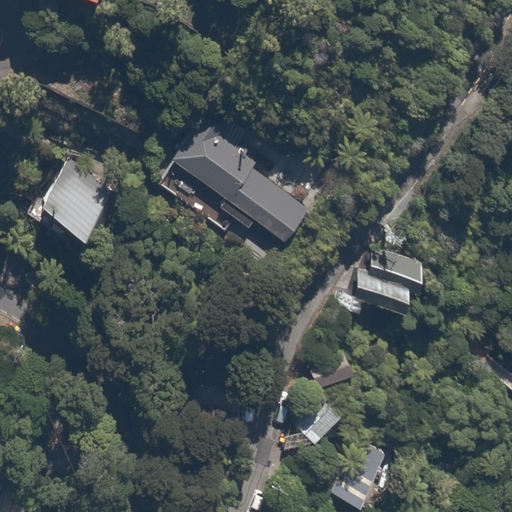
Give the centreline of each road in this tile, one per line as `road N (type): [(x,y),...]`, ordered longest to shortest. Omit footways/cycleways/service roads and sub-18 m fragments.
road 1 (residential): [(246,511),(282,352),(301,311),(447,118),(511,12)]
road 2 (residential): [(0,288),(115,388),(131,426),(130,511)]
